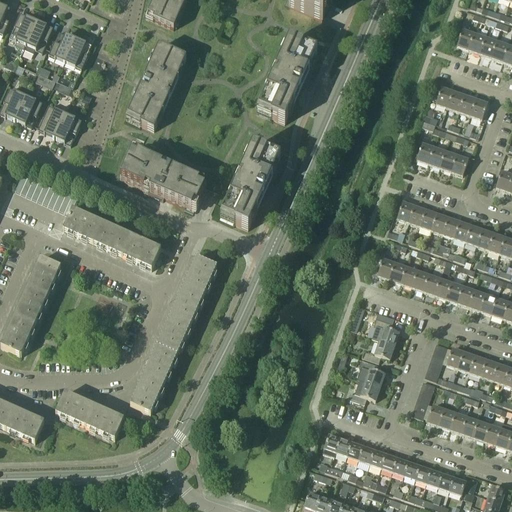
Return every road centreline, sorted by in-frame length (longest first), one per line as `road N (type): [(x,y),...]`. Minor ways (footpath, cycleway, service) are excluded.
road 1 (tertiary): [(265,257),(380,0)]
road 2 (tertiary): [(157,456),(189,418),(265,257)]
road 3 (residential): [(0,376),(14,383),(114,381),(135,362),(166,296)]
road 4 (residential): [(137,0),(87,180)]
road 5 (tertiary): [(157,456),(113,474),(0,479)]
road 6 (residential): [(36,236),(166,296)]
road 7 (residential): [(388,441),(429,318)]
road 8 (residential): [(511,480),(388,441)]
